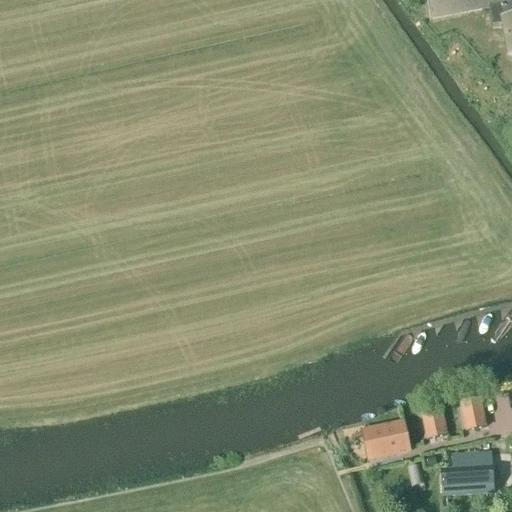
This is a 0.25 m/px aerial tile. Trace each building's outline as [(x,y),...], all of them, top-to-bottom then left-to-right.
[(511,0),(425,0),(430,21),(499,8),(508,58),(511,57),(511,58),(511,0)] [(466,433),(485,429),(480,407),(461,411),(466,433)] [(427,442),(445,438),(441,416),(422,420),(427,442)] [(403,426),(367,434),(372,460),(409,453),(403,426)] [(453,497),(493,495),(491,455),(456,458),(457,472),(451,472),(453,497)]
